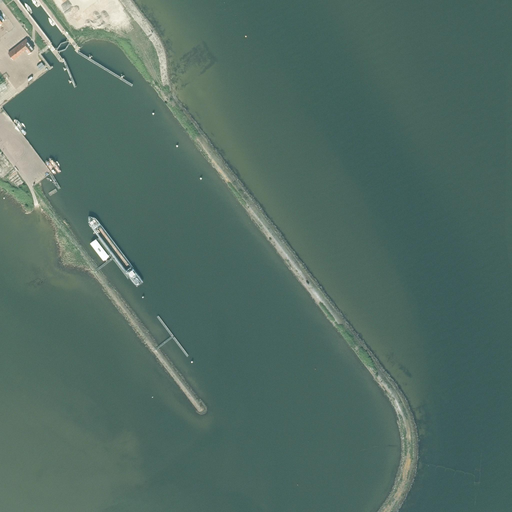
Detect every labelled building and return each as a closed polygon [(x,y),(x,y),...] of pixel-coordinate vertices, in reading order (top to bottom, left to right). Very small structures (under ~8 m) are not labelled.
[(5,6),(2,8),(8,17),(11,16),(5,6)] [(27,38),(8,53),(13,60),(25,51),(28,54),(35,49),(27,38)] [(10,127),(3,131),(7,138),(14,134),(10,127)] [(19,144),(11,150),(16,156),(24,151),(19,144)] [(31,159),(22,165),(26,172),(36,166),(31,159)] [(111,258),(98,240),(92,245),(105,262),(111,258)]
